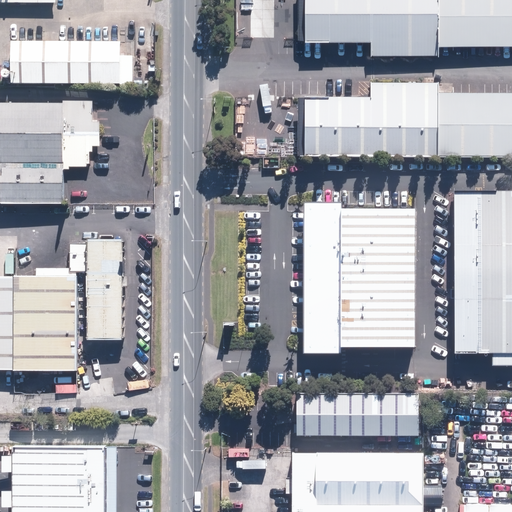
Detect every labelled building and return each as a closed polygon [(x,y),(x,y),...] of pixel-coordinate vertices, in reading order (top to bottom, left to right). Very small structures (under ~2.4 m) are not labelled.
[(54,0),(0,0),(0,8),(54,9),(54,0)] [(511,0),(298,0),(300,42),(371,42),(371,57),(440,57),(440,46),(511,47),(511,0)] [(127,48),(9,46),(9,92),(126,94),(127,48)] [(157,58),(139,57),(138,77),(156,78),(157,58)] [(310,100),(309,160),(511,163),(511,102),(439,102),(439,87),(374,86),(374,101),(310,100)] [(103,106),(0,104),(0,163),(102,166),(103,106)] [(71,165),(0,163),(0,209),(71,210),(71,165)] [(511,194),(459,195),(460,360),(511,359),(511,194)] [(419,199),(311,200),(312,350),(420,349),(419,199)] [(120,239),(87,239),(86,339),(120,340),(120,239)] [(0,276),(0,370),(14,371),(15,276),(0,276)] [(15,276),(14,371),(77,371),(77,277),(15,276)] [(427,511),(427,390),(299,391),(299,511),(427,511)] [(113,511),(115,452),(16,450),(14,511),(113,511)]
